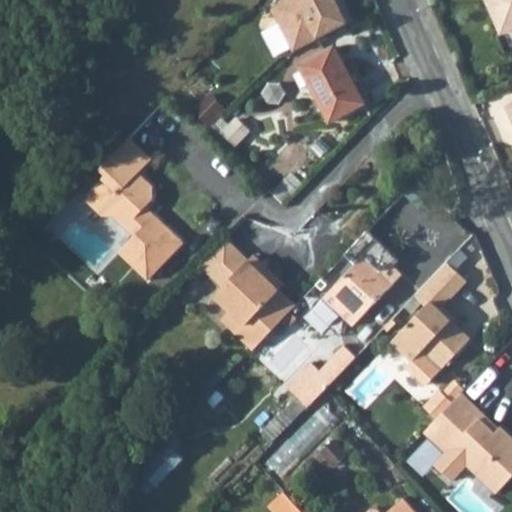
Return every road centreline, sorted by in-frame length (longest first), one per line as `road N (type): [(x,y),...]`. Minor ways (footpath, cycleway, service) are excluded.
road 1 (unknown): [(175,131),(239,192),(281,213),(297,207),(434,78)]
road 2 (residential): [(402,0),(511,266)]
